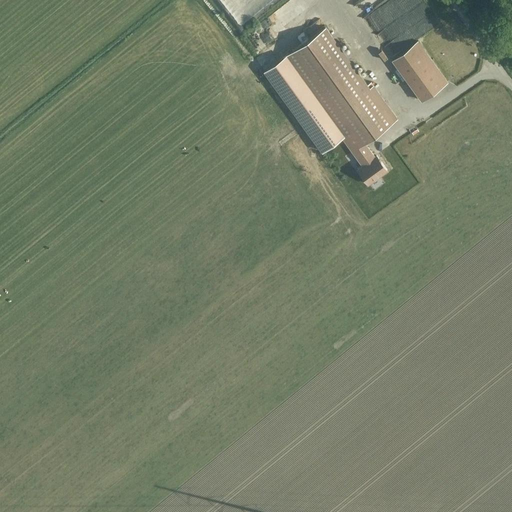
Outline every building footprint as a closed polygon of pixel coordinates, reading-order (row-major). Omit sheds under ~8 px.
[(355,0),(352,2),(362,16),(385,0),(355,0)] [(416,19),(430,10),(422,0),(421,0),(386,26),(391,33),(397,29),(399,30),(408,23),(407,21),(414,16),(416,19)] [(391,12),(382,17),(385,22),(394,17),(391,12)] [(267,38),(265,36),(282,24),(275,14),(268,18),(266,15),(261,18),(260,16),(242,29),(255,46),(267,38)] [(325,27),(284,57),(264,71),(322,152),(342,137),(363,165),(358,169),(368,184),(387,170),(376,155),(375,156),(364,142),(397,118),(373,85),(369,88),(367,84),(325,27)] [(392,60),(421,100),(447,81),(418,41),(392,60)] [(399,148),(404,159),(414,155),(409,143),(399,148)]
